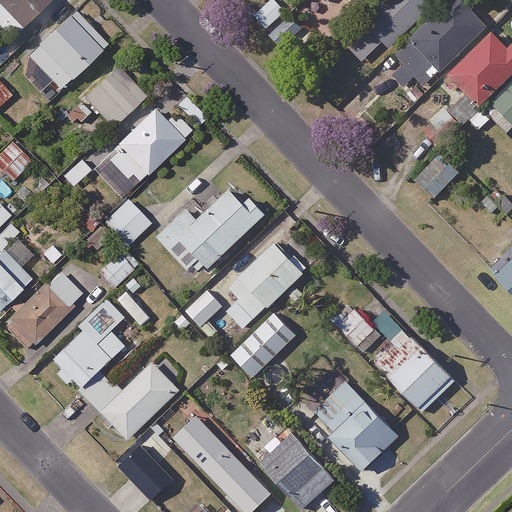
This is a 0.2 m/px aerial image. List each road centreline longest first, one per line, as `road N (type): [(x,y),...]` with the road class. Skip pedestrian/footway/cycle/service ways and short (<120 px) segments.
road 1 (residential): [(163,0),(511,364)]
road 2 (residential): [(0,415),(92,511)]
road 3 (residential): [(511,428),(425,511)]
